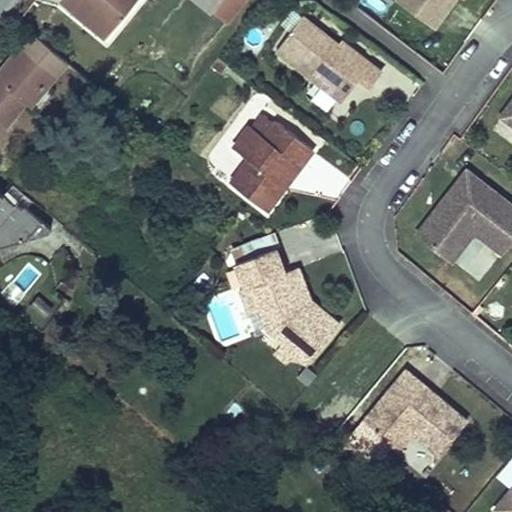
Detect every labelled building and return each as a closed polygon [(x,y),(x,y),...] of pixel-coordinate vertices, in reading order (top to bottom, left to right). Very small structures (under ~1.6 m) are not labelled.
[(131,0),(103,34),(61,0),(59,0),(56,5),(105,46),(143,0),(131,0)] [(61,0),(103,34),(131,0),(61,0)] [(195,0),(229,27),(251,0),(195,0)] [(392,0),(441,32),(462,0),(392,0)] [(338,43),(302,15),(275,51),(340,101),(357,78),(369,87),(382,70),(341,39),(338,43)] [(60,61),(30,35),(0,68),(0,119),(6,125),(26,102),(60,61)] [(32,108),(67,67),(60,61),(26,102),(32,108)] [(300,100),(327,116),(337,100),(310,84),(300,100)] [(511,99),(500,116),(511,125),(511,99)] [(296,168),(310,151),(274,123),(273,125),(261,116),(250,129),(247,126),(229,148),(243,159),(225,182),(262,211),(281,187),(276,184),(291,164),(296,168)] [(281,187),(296,168),(291,164),(276,184),(281,187)] [(502,253),(511,239),(511,202),(466,168),(453,185),(457,189),(451,198),(446,194),(417,232),(440,250),(457,228),(468,227),(474,232),(502,253)] [(457,189),(453,185),(446,194),(451,198),(457,189)] [(4,195),(0,199),(0,244),(21,238),(31,234),(52,227),(41,218),(17,198),(14,202),(8,198),(4,195)] [(474,232),(468,227),(457,228),(440,250),(453,260),(474,232)] [(286,270),(276,247),(235,264),(245,286),(249,284),(259,311),(267,329),(282,341),(295,352),(308,362),(341,323),(312,300),(311,296),(304,299),(291,268),(286,270)] [(31,294),(37,268),(20,263),(13,290),(31,294)] [(298,265),(291,268),(304,299),(311,296),(298,265)] [(259,311),(249,284),(245,286),(239,289),(250,315),(259,311)] [(40,296),(29,308),(44,320),(54,308),(40,296)] [(295,352),(282,341),(274,351),(287,362),(295,352)] [(364,419),(385,438),(401,420),(412,430),(439,453),(467,421),(407,369),(364,419)] [(412,430),(401,420),(385,438),(397,448),(412,430)] [(511,511),(511,476),(487,506),(494,511),(511,511)]
